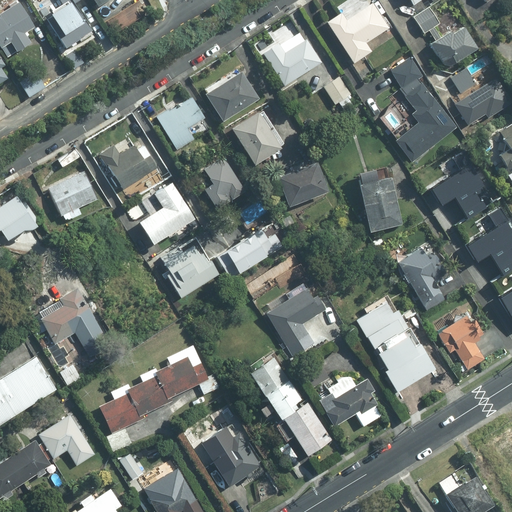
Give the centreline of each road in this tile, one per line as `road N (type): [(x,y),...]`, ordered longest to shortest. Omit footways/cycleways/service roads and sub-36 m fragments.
road 1 (residential): [(279,0),(0,171)]
road 2 (tertiary): [(511,383),(306,511)]
road 3 (residential): [(0,129),(191,7)]
